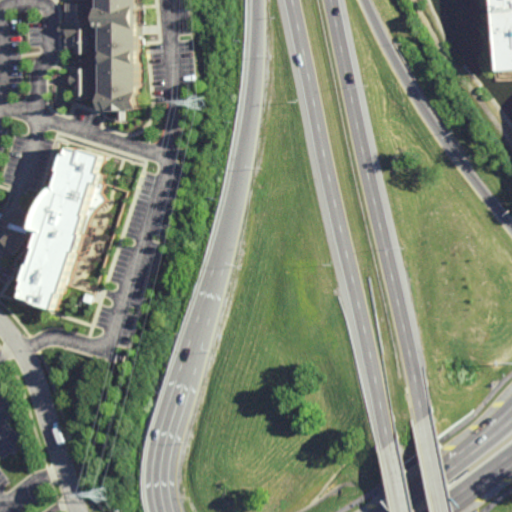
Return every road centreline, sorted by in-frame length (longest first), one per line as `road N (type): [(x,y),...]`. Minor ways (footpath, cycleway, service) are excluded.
road 1 (motorway): [(294,0),(393,437)]
road 2 (motorway): [(427,420),(333,0)]
road 3 (motorway): [(260,0),(245,173),(223,266)]
road 4 (motorway): [(510,225),(422,106),(366,0)]
road 5 (residential): [(80,511),(35,370),(0,321)]
road 6 (motorway): [(185,384),(164,459),(166,511)]
road 7 (trunk): [(390,511),(489,435)]
road 8 (motorway): [(223,266),(185,384)]
